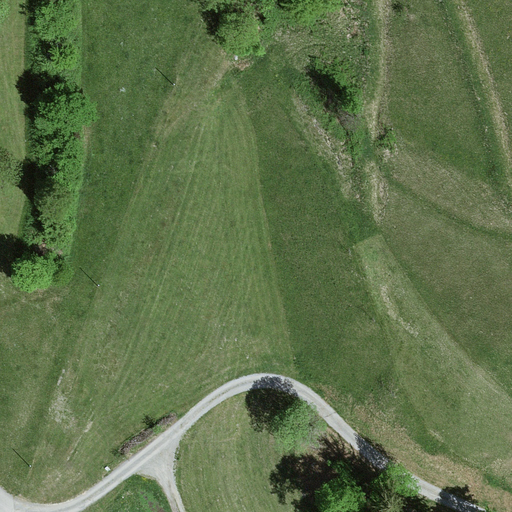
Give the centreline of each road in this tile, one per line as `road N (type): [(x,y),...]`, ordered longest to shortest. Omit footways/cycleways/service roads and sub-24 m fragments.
road 1 (track): [(474,511),(385,463),(298,387),(257,380),(232,387),(194,415),(177,439),(168,462),(179,511)]
road 2 (track): [(56,511),(99,490),(194,415)]
